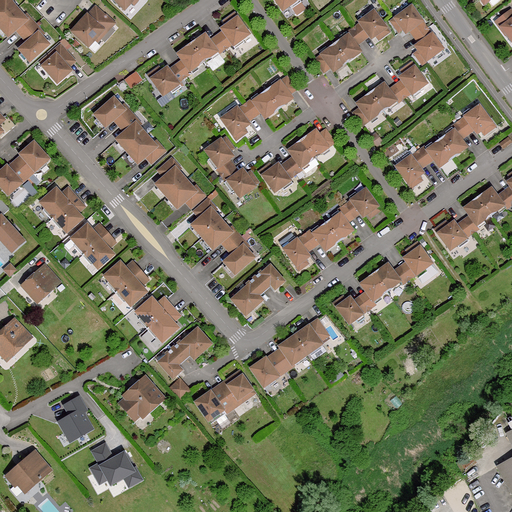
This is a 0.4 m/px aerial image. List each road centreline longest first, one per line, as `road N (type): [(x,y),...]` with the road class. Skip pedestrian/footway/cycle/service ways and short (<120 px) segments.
road 1 (residential): [(41,118),(247,347)]
road 2 (residential): [(247,347),(415,223)]
road 3 (residential): [(211,0),(41,118)]
road 4 (residential): [(415,223),(325,101)]
road 5 (residential): [(325,101),(249,0)]
road 6 (residential): [(415,223),(511,152)]
